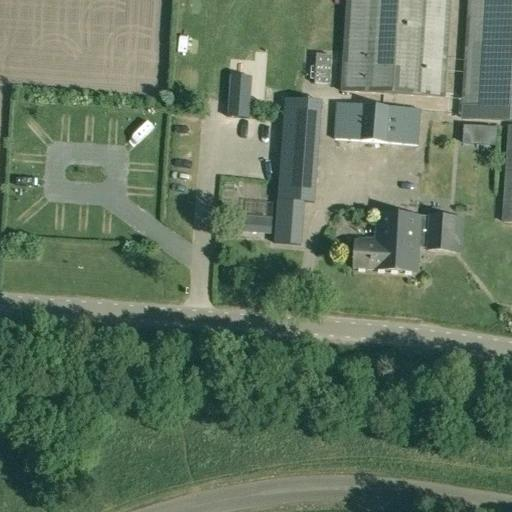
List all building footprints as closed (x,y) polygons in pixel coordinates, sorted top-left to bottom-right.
[(346,0),(341,91),(444,98),(449,0),(346,0)] [(511,0),(467,0),(460,118),(511,121),(511,0)] [(209,21),(209,2),(189,2),(189,21),(209,21)] [(314,85),(330,86),(332,56),(316,55),(314,85)] [(204,95),(205,75),(187,75),(186,94),(204,95)] [(230,82),(227,118),(247,119),(250,83),(230,82)] [(277,201),(303,203),(313,203),(321,103),(285,100),(277,201)] [(417,147),(420,111),(337,104),(334,140),(417,147)] [(511,126),(508,126),(502,223),(511,224),(511,126)] [(300,247),(303,203),(277,201),(274,244),(300,247)] [(454,255),(457,221),(430,219),(377,215),(375,241),(357,240),(357,242),(354,242),(352,270),(416,275),(418,250),(427,251),(427,252),(454,255)]
